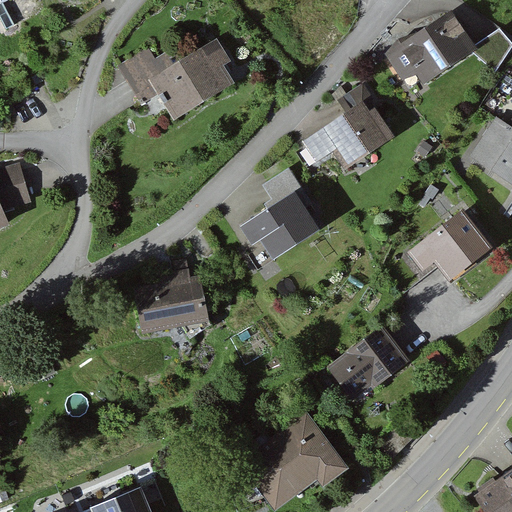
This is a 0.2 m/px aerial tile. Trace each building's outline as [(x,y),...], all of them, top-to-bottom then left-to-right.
[(0,0),(0,9),(17,0),(0,0)] [(460,13),(388,56),(412,95),(483,52),(460,13)] [(224,42),(157,83),(181,123),(240,87),(229,69),(238,64),(224,42)] [(354,111),(306,143),(320,165),(338,153),(353,174),(404,140),(367,84),(345,98),(354,111)] [(511,124),(502,118),(475,158),(511,182),(511,124)] [(0,232),(19,223),(13,213),(36,205),(21,164),(0,169),(0,232)] [(310,207),(290,175),(264,191),(277,211),(243,231),(253,247),(261,242),(273,261),(315,235),(301,213),(310,207)] [(470,213),(415,255),(432,277),(444,267),(457,284),(500,251),(470,213)] [(168,283),(141,289),(151,335),(216,321),(206,276),(197,278),(195,270),(167,275),(168,283)] [(391,326),(334,366),(360,404),(418,364),(391,326)] [(358,470),(312,409),(244,460),(283,511),(284,511),(325,481),(332,490),(358,470)] [(511,511),(511,474),(479,497),(488,511),(511,511)] [(144,511),(131,477),(42,511),(144,511)]
